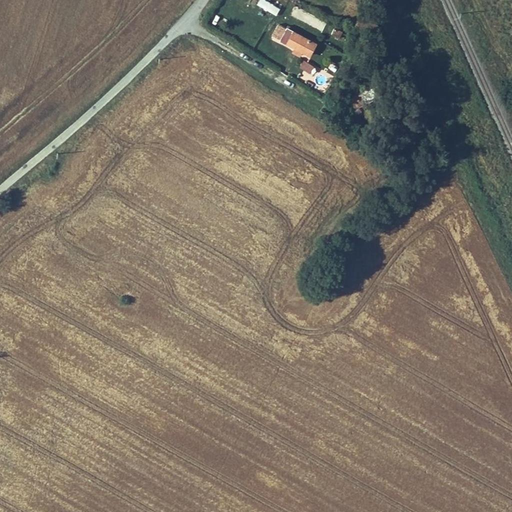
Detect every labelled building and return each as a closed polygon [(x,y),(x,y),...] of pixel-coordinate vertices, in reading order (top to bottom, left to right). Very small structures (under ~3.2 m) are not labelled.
[(276,13),(279,6),(264,0),(263,0),(261,7),(276,13)] [(355,16),(367,21),(371,13),(372,10),(360,5),(355,16)] [(383,19),(371,13),(367,21),(380,27),(383,19)] [(304,46),(310,34),(278,17),(274,15),(267,27),(271,30),(304,46)] [(335,28),(338,22),(327,16),(324,22),(335,28)] [(374,41),(377,37),(367,32),(364,37),(374,41)] [(310,73),(314,65),(303,59),(299,67),(310,73)] [(371,86),(367,74),(354,79),(358,91),(371,86)]
